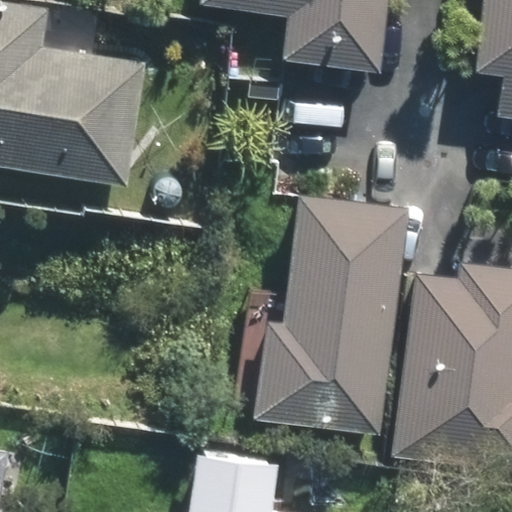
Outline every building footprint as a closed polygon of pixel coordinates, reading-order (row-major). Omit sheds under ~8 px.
[(0,0),(0,156),(133,175),(150,52),(47,38),(52,0),(0,0)] [(392,0),(266,0),(293,4),(287,45),(384,59),(392,0)] [(511,0),(487,0),(481,59),(505,62),(501,106),(511,107),(511,0)] [(417,196),(306,181),(289,306),(274,304),(260,407),(386,424),(417,196)] [(464,268),(420,262),(395,447),(511,462),(511,255),(466,249),(464,268)] [(0,511),(15,437),(0,433),(0,511)] [(288,452),(202,440),(191,511),(341,511),(280,503),(288,452)]
